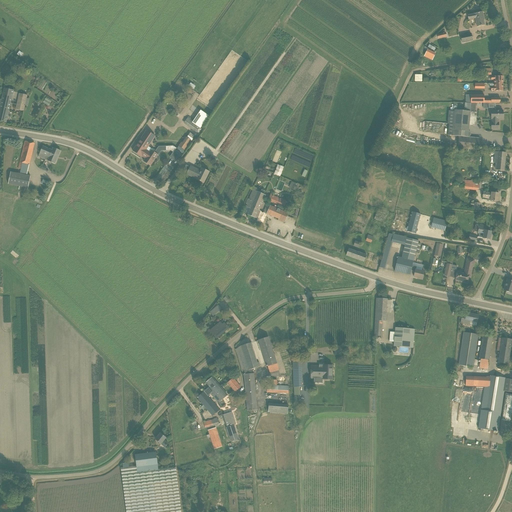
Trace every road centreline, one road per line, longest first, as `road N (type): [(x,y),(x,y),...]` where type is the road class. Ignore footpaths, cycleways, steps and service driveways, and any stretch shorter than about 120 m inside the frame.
road 1 (unclassified): [(375,277),(370,288),(272,308),(192,375),(104,467),(32,477),(0,472)]
road 2 (tertiary): [(375,277),(183,205),(77,145),(0,130)]
